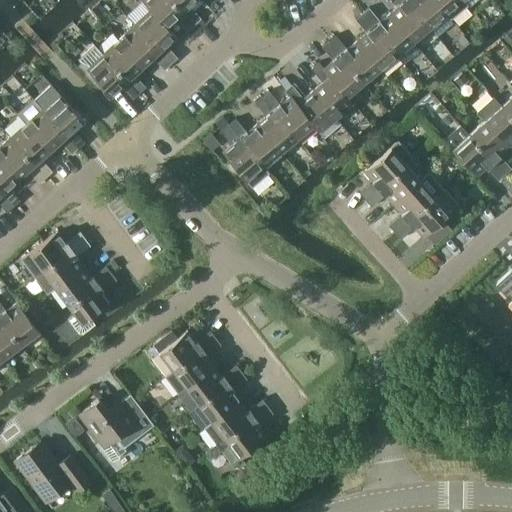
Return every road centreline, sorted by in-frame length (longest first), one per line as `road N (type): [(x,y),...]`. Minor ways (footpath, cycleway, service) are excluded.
road 1 (residential): [(0,437),(206,285)]
road 2 (residential): [(381,337),(275,274),(232,261)]
road 3 (residential): [(395,499),(381,337)]
road 4 (residential): [(232,261),(126,142)]
road 5 (residential): [(126,142),(239,39)]
road 6 (residential): [(297,397),(206,285)]
road 7 (residential): [(424,298),(328,192)]
road 8 (residential): [(344,0),(284,45),(239,39)]
